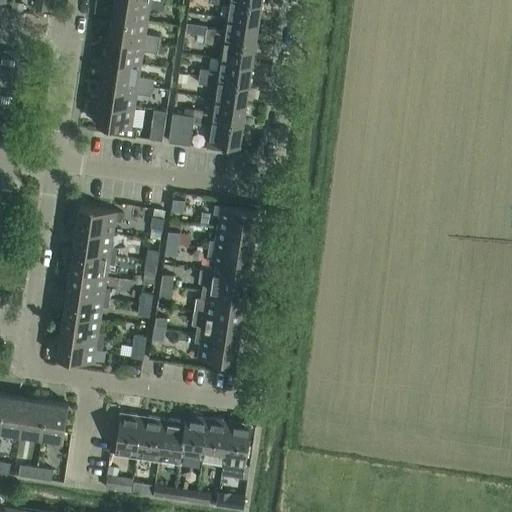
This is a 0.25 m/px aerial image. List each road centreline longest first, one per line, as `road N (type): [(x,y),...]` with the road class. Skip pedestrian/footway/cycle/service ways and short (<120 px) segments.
road 1 (residential): [(299,0),(268,181),(255,191),(56,162)]
road 2 (residential): [(256,407),(27,370),(33,338)]
road 3 (residential): [(33,338),(56,162)]
road 4 (residential): [(56,162),(73,32)]
